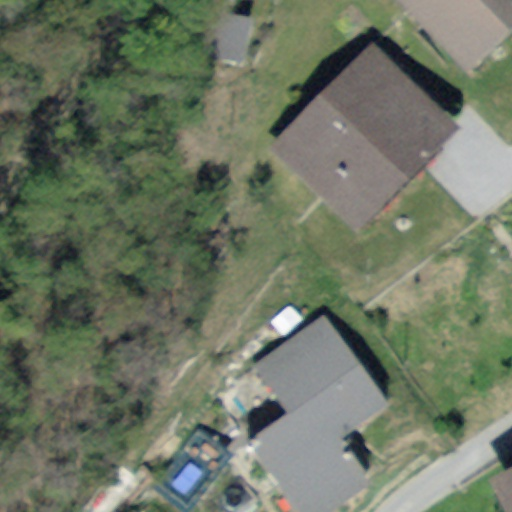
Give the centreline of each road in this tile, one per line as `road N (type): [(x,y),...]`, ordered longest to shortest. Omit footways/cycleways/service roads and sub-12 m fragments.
road 1 (track): [(0,131),(36,93),(98,0)]
road 2 (residential): [(399,511),(511,428)]
